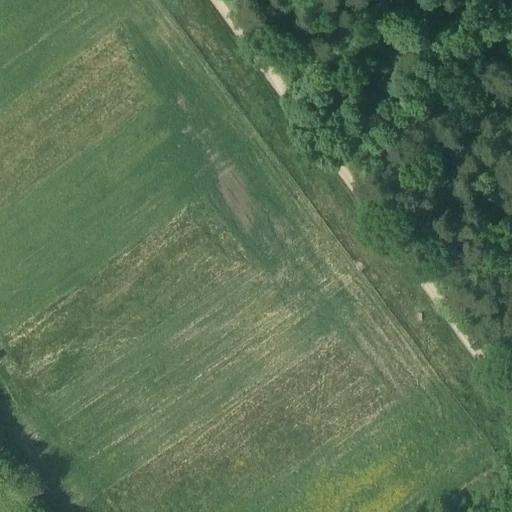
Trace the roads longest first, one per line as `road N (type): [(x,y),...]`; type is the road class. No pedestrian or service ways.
road 1 (track): [(511,399),(326,143)]
road 2 (track): [(326,143),(221,0)]
